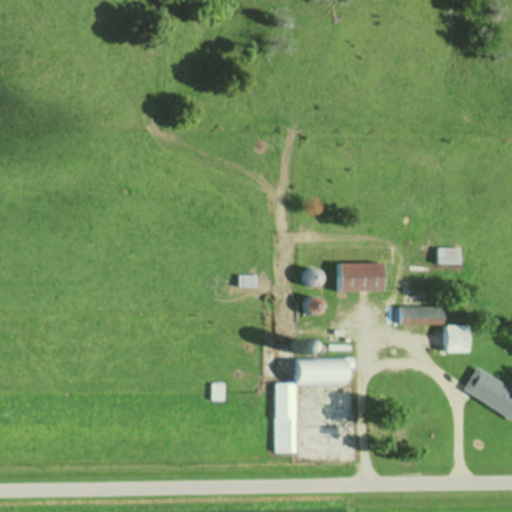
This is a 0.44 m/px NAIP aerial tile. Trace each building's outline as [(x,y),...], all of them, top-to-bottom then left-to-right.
[(459,246),(435,246),(435,263),(459,263),(459,246)] [(334,261),(334,290),(382,290),(382,261),(334,261)] [(318,285),(318,268),(303,268),(303,285),(318,285)] [(253,274),(236,274),(236,285),(253,285),(253,274)] [(302,312),(317,315),(321,298),(305,295),(302,312)] [(397,323),(441,323),(441,305),(397,305),(397,323)] [(467,324),(443,324),(443,351),(467,351),(467,324)] [(292,358),(292,382),(272,383),(273,451),(294,451),(293,384),(345,384),(345,357),(292,358)] [(511,416),(511,388),(476,366),(461,388),(511,419),(511,416)] [(209,399),(221,399),(221,383),(209,383),(209,399)]
